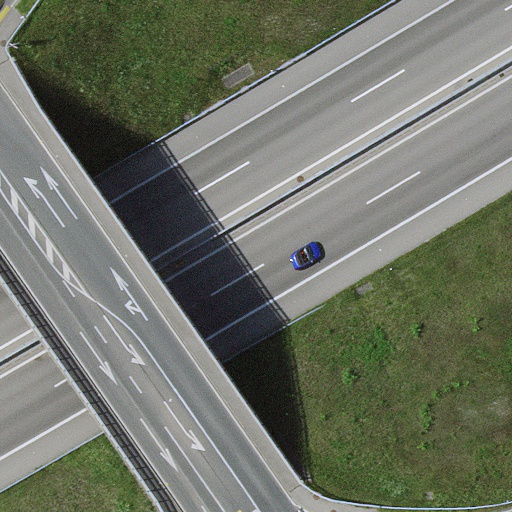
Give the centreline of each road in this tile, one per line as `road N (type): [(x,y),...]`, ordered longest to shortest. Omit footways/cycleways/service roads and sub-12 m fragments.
road 1 (motorway): [(511,6),(0,306)]
road 2 (motorway): [(0,416),(511,116)]
road 3 (residential): [(243,511),(0,152)]
